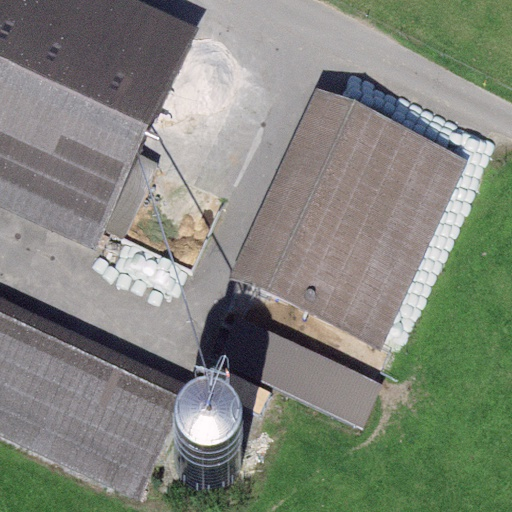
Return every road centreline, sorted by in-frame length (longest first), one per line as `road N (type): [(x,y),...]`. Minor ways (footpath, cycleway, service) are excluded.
road 1 (unknown): [(0,272),(131,327),(170,326),(207,302),(237,265),(365,44)]
road 2 (track): [(511,111),(268,0)]
